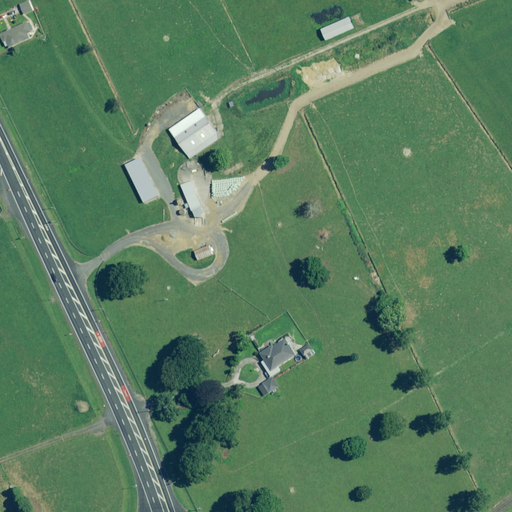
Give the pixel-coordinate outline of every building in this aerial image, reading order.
[(35,11),(31,0),(21,4),(25,15),(35,11)] [(355,28),(350,17),(323,29),(328,40),(355,28)] [(34,32),(29,22),(1,35),(8,49),(16,46),(32,39),(30,34),(34,32)] [(222,138),(201,108),(171,130),(191,159),(222,138)] [(183,185),(190,202),(186,204),(188,208),(191,207),(193,211),(194,211),(197,219),(206,215),(193,181),(183,185)] [(213,254),(210,246),(196,251),(199,260),(213,254)] [(287,338),(262,354),(266,360),(263,362),(273,377),(283,371),(280,367),(298,355),(287,338)] [(317,353),(311,344),(302,350),(308,359),(317,353)] [(281,387),(274,377),(264,384),(271,394),(281,387)]
